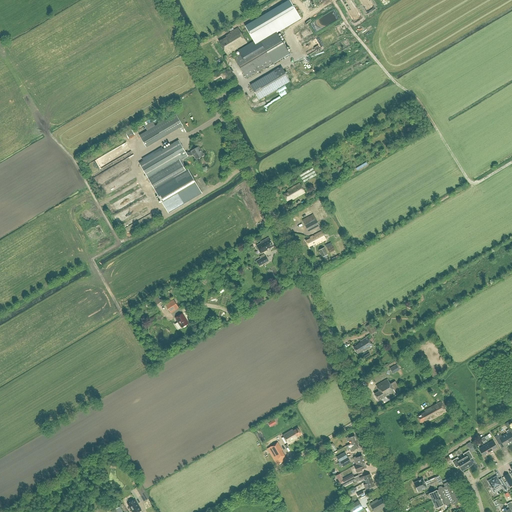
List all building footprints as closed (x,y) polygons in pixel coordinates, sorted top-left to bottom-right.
[(227,37),(219,42),(227,55),(231,52),(234,58),(246,78),(289,53),(276,32),(300,18),(290,1),(246,27),(256,45),(237,56),(234,51),(247,43),(238,28),(229,33),(230,34),(226,36),(227,37)] [(332,30),(336,38),(344,33),(339,25),(335,27),(336,28),(332,30)] [(259,100),(290,81),(281,67),(250,85),(259,100)] [(146,147),(178,129),(183,126),(176,114),(139,136),(146,147)] [(140,164),(169,213),(202,194),(187,168),(182,160),(188,156),(188,155),(191,156),(193,155),(196,160),(204,156),(199,147),(191,151),(191,152),(190,153),(187,152),(186,153),(179,141),(140,164)] [(128,160),(97,175),(101,182),(125,170),(124,167),(130,164),(128,160)] [(121,186),(136,177),(130,166),(128,167),(131,172),(118,179),(121,186)] [(315,174),(313,169),(301,174),(303,180),(315,174)] [(293,200),(305,193),(300,183),(287,191),(288,192),(283,195),(287,201),(292,198),(293,200)] [(309,201),(316,196),(314,192),(307,197),(309,201)] [(146,217),(153,215),(152,211),(137,215),(140,223),(147,220),(146,217)] [(308,232),(319,226),(313,214),(302,220),(308,232)] [(316,245),(326,240),(322,231),(310,237),(305,240),(310,249),(314,247),(313,245),(315,243),(316,245)] [(270,249),(274,246),(269,238),(261,242),(261,243),(256,246),(261,254),(267,250),(267,249),(269,248),(270,249)] [(322,257),(328,255),(324,248),(319,250),(322,257)] [(260,266),(262,265),(269,261),(266,256),(259,259),(257,261),(260,266)] [(171,313),(179,308),(173,300),(165,305),(171,313)] [(182,328),(189,324),(182,314),(175,318),(182,328)] [(376,331),(371,323),(365,327),(370,335),(376,331)] [(373,346),(372,344),(367,337),(360,341),(361,343),(353,347),(357,354),(362,351),(363,352),(373,346)] [(393,374),(400,370),(397,364),(390,368),(393,374)] [(386,399),(396,393),(395,392),(391,385),(387,379),(376,386),(379,391),(374,394),(378,401),(385,397),(386,399)] [(395,382),(391,385),(395,392),(399,389),(395,382)] [(426,422),(446,412),(441,402),(424,411),(425,412),(417,417),(421,424),(422,423),(423,426),(427,424),(426,422)] [(288,444),(291,443),(295,440),(294,439),(302,434),(298,428),(294,431),(293,430),(292,429),(283,435),(288,444)] [(498,443),(501,441),(505,447),(510,444),(505,435),(502,437),(501,434),(498,436),(498,435),(494,437),(498,443)] [(352,444),(357,442),(355,436),(349,438),(349,437),(346,438),(347,441),(350,440),(352,444)] [(488,443),(493,452),(498,449),(493,440),(488,443)] [(278,442),(271,446),(278,459),(284,456),(281,451),(282,450),(278,442)] [(357,442),(352,444),(353,447),(350,448),(351,452),(354,451),(354,450),(359,448),(357,442)] [(333,452),(337,450),(333,443),(328,446),(329,449),(330,448),(333,452)] [(493,452),(488,443),(484,446),(489,455),(493,452)] [(489,455),(484,446),(479,449),(484,457),(489,455)] [(462,459),(467,468),(473,465),(470,460),(473,458),(469,451),(463,454),(465,457),(462,459)] [(345,453),(337,457),(339,462),(347,457),(345,453)] [(355,461),(356,465),(359,463),(364,461),(362,455),(357,457),(356,456),(353,458),(355,461)] [(455,467),(459,465),(462,471),(467,468),(462,459),(459,460),(457,457),(452,461),(456,468),(455,467)] [(348,458),(341,462),(343,466),(350,462),(348,458)] [(357,472),(359,471),(362,470),(361,469),(366,468),(364,461),(359,463),(356,465),(354,465),(357,472)] [(340,474),(336,476),(340,484),(354,477),(352,474),(343,479),(340,474)] [(366,482),(372,480),(370,474),(360,478),(361,481),(364,479),(366,482)] [(501,488),(506,486),(502,479),(499,481),(496,476),(488,481),(493,490),(499,486),(501,488)] [(354,477),(344,482),(341,484),(342,487),(356,480),(354,477)] [(433,486),(438,484),(435,477),(424,482),(423,479),(414,483),(417,489),(416,490),(417,492),(419,492),(421,491),(420,491),(427,488),(426,486),(432,484),(433,486)] [(372,480),(366,482),(366,484),(364,485),(366,489),(375,486),(372,480)] [(438,489),(438,490),(436,491),(429,494),(436,508),(442,505),(445,504),(445,505),(446,505),(447,505),(448,505),(449,505),(449,504),(449,503),(449,502),(451,501),(452,504),(454,503),(454,504),(462,501),(453,480),(443,484),(444,487),(443,488),(442,487),(442,486),(441,486),(440,486),(439,486),(439,487),(438,487),(438,488),(438,489)] [(136,488),(140,494),(144,501),(149,498),(145,492),(141,485),(136,488)] [(132,511),(138,511),(140,511),(139,508),(140,508),(135,499),(128,504),(132,511)] [(377,511),(381,510),(380,509),(386,506),(382,499),(378,501),(378,500),(370,505),(374,511),(377,511)] [(358,501),(349,507),(351,511),(352,511),(362,506),(358,501)] [(511,511),(511,503),(511,502),(507,504),(508,506),(505,508),(507,510),(503,511),(511,511)]
